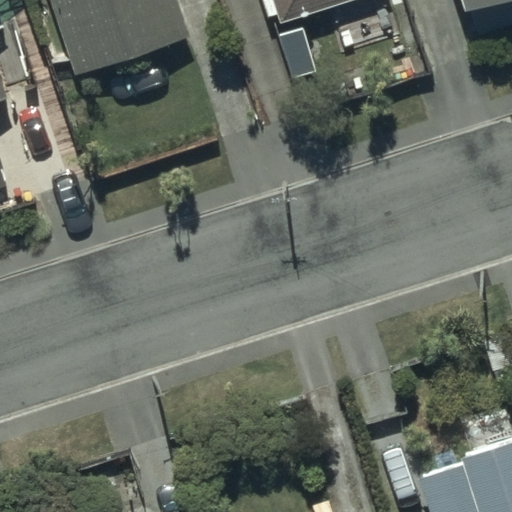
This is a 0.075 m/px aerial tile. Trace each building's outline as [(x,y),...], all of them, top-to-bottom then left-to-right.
[(0,0),(0,184),(2,184),(0,179),(0,90),(2,90),(0,83),(0,26),(10,23),(2,0),(0,0)] [(42,0),(64,69),(180,33),(169,0),(42,0)] [(253,0),(257,14),(269,10),(272,20),(340,0),(253,0)] [(511,0),(445,0),(447,6),(459,2),(468,30),(511,15),(511,0)] [(454,461),(413,474),(424,511),(511,511),(511,435),(452,454),(454,461)]
